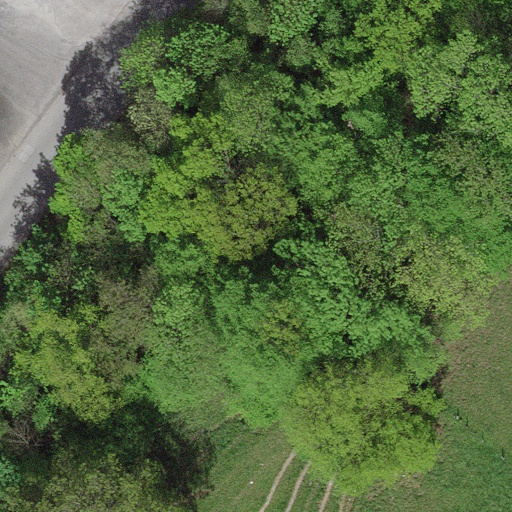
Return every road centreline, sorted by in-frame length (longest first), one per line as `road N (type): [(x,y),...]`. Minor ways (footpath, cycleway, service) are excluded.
road 1 (residential): [(196,0),(0,274)]
road 2 (unknown): [(145,71),(16,0)]
